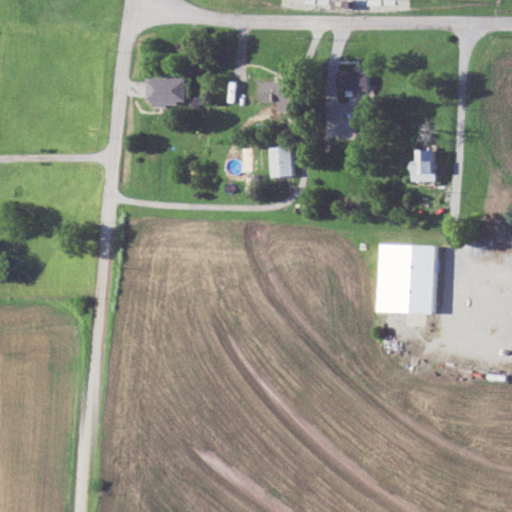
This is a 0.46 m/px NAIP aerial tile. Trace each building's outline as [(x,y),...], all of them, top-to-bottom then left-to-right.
[(148,74),(148,105),(183,105),(183,74),(148,74)] [(293,102),(293,81),(262,81),(262,102),(293,102)] [(295,175),(295,146),(273,146),(273,175),(295,175)] [(439,180),(439,148),(414,148),(414,180),(439,180)] [(437,313),(438,244),(378,242),(377,312),(437,313)]
